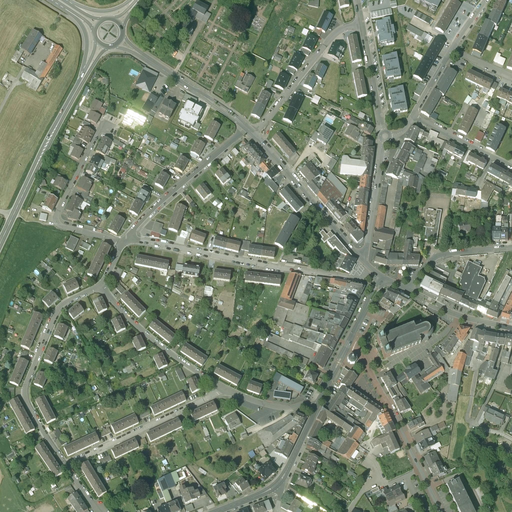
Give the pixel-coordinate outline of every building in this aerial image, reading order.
[(310,0),(308,6),(318,8),(318,0),(310,0)] [(347,0),(337,0),(340,8),(348,7),(347,0)] [(414,0),(436,11),(441,0),(414,0)] [(507,2),(500,0),(497,0),(493,11),(501,14),(507,2)] [(460,5),(452,1),(443,15),(451,20),(460,5)] [(208,9),(196,3),(193,10),(192,9),(179,32),(185,35),(194,18),(206,25),(211,16),(206,13),(208,9)] [(370,13),(371,19),(392,15),(391,9),(370,13)] [(416,11),(413,16),(429,25),(431,20),(416,11)] [(501,14),(493,11),(488,22),(494,25),(496,26),(501,14)] [(324,13),(320,21),(328,25),(332,17),(324,13)] [(451,20),(443,15),(435,29),(443,34),(451,20)] [(242,21),(235,17),(233,22),(240,26),(242,21)] [(387,45),(393,44),(392,35),(394,35),(393,28),(390,28),(389,19),(382,20),(382,23),(375,24),(379,44),(386,43),(387,45)] [(320,21),(316,29),(322,32),(324,33),(328,25),(320,21)] [(488,22),(486,21),(479,36),(488,40),(494,25),(488,22)] [(423,33),(409,25),(406,30),(416,36),(421,38),(423,33)] [(41,36),(33,31),(27,39),(30,41),(36,45),(41,36)] [(430,37),(423,33),(421,38),(416,36),(414,39),(423,43),(424,41),(427,42),(430,37)] [(356,36),(347,38),(350,50),(359,49),(356,36)] [(488,40),(479,36),(473,51),(481,54),(488,40)] [(316,40),(308,37),(302,48),(303,49),(310,52),(311,52),(316,40)] [(435,39),(424,58),(433,63),(443,44),(435,39)] [(36,45),(30,41),(24,52),(29,55),(36,45)] [(343,49),(333,45),(331,49),(331,48),(329,51),(330,52),(328,56),(338,60),(343,49)] [(56,46),(45,65),(51,68),(62,50),(56,46)] [(310,52),(303,49),(301,53),(308,57),(310,52)] [(359,49),(350,50),(352,63),(361,61),(359,49)] [(22,55),(17,52),(12,61),(16,64),(22,55)] [(497,53),(494,61),(503,66),(506,60),(500,57),(501,55),(497,53)] [(389,57),(381,58),(383,67),(384,66),(385,71),(384,71),(385,80),(393,78),(393,80),(401,78),(396,54),(389,55),(389,57)] [(302,59),(294,55),(289,67),(295,70),(297,71),(302,59)] [(433,63),(424,58),(413,76),(422,81),(433,63)] [(51,68),(45,65),(38,75),(44,79),(51,68)] [(326,69),(318,65),(313,76),(313,77),(317,79),(321,81),(326,69)] [(158,75),(145,68),(144,69),(143,71),(136,86),(149,93),(149,92),(153,84),(156,78),(158,75)] [(38,75),(26,69),(21,78),(31,84),(29,87),(36,92),(38,88),(44,79),(38,75)] [(456,75),(448,70),(442,81),(450,85),(456,75)] [(362,71),(353,73),(355,85),(364,84),(362,71)] [(481,77),(470,72),(466,80),(477,85),(481,77)] [(244,75),(240,74),(234,87),(238,89),(241,83),(240,82),(244,75)] [(254,79),(246,75),(242,83),(239,90),(246,93),(254,79)] [(288,79),(280,75),(275,86),(283,90),(288,79)] [(313,76),(309,75),(303,86),(311,90),(317,79),(313,77),(313,76)] [(493,83),(481,77),(477,85),(489,91),(490,88),(493,83)] [(270,90),(273,83),(268,80),(265,87),(270,90)] [(450,85),(442,81),(435,92),(441,95),(443,96),(450,85)] [(414,94),(419,97),(425,86),(420,83),(414,94)] [(364,84),(355,85),(358,98),(367,96),(364,84)] [(388,91),(389,100),(390,100),(391,104),(390,104),(392,113),(399,112),(400,113),(407,112),(402,87),(395,88),(395,90),(388,91)] [(511,96),(511,94),(501,90),(497,98),(509,103),(511,96)] [(433,91),(427,102),(435,106),(441,95),(435,92),(433,91)] [(158,98),(152,93),(152,94),(147,100),(152,103),(154,105),(158,98)] [(267,95),(262,93),(256,104),(265,108),(270,96),(267,95)] [(186,103),(186,101),(188,103),(191,97),(185,94),(182,101),(186,103)] [(312,102),(317,105),(321,98),(315,95),(312,102)] [(302,100),(294,97),(288,108),(297,112),(302,100)] [(152,103),(147,100),(142,109),(149,113),(151,110),(148,108),(152,103)] [(92,107),(99,110),(102,105),(95,101),(92,107)] [(169,103),(165,101),(158,113),(162,115),(161,116),(165,118),(165,117),(169,119),(175,106),(171,104),(172,103),(169,102),(169,103)] [(194,106),(188,103),(186,101),(186,103),(179,115),(181,116),(178,121),(192,129),(193,128),(195,123),(197,124),(197,123),(204,110),(195,106),(194,108),(193,108),(194,106)] [(77,102),(71,115),(74,116),(80,104),(77,102)] [(435,106),(427,102),(421,113),(429,117),(435,106)] [(256,104),(251,115),(259,119),(265,108),(256,104)] [(297,112),(288,108),(283,120),(291,124),(297,112)] [(477,113),(469,109),(463,120),(471,124),(477,113)] [(97,113),(92,110),(89,116),(91,118),(90,121),(96,124),(99,117),(96,115),(97,113)] [(146,120),(126,111),(124,116),(125,117),(122,124),(130,128),(134,121),(139,124),(139,125),(143,127),(146,120)] [(373,129),(361,122),(360,123),(351,117),(349,121),(346,120),(345,123),(350,126),(362,133),(363,131),(370,135),(373,129)] [(471,124),(463,120),(458,132),(466,135),(471,124)] [(220,127),(212,122),(204,137),(212,141),(220,127)] [(506,129),(498,125),(492,137),(500,141),(506,129)] [(362,133),(350,126),(344,135),(355,141),(359,135),(361,136),(362,133)] [(83,127),(80,133),(91,138),(91,139),(94,133),(83,127)] [(325,146),(333,133),(323,127),(317,136),(319,137),(317,140),(325,146)] [(419,131),(412,128),(408,134),(416,138),(418,133),(419,131)] [(115,136),(115,137),(121,140),(129,143),(133,136),(126,132),(125,133),(119,129),(115,136)] [(478,132),(474,140),(480,143),(484,135),(478,132)] [(91,138),(80,133),(77,138),(82,141),(87,144),(89,141),(91,138)] [(287,143),(279,134),(272,140),(280,149),(287,143)] [(416,138),(408,134),(404,140),(414,144),(416,138)] [(361,136),(359,135),(355,141),(354,144),(362,148),(363,139),(361,136)] [(436,138),(428,135),(426,138),(425,140),(441,147),(444,142),(436,138)] [(72,143),(79,146),(82,141),(77,138),(75,137),(72,143)] [(500,141),(492,137),(486,149),(495,153),(500,141)] [(111,142),(103,138),(102,140),(102,141),(100,145),(108,149),(111,142)] [(368,140),(363,139),(362,148),(372,148),(372,143),(368,142),(368,140)] [(204,146),(196,142),(190,153),(198,157),(204,146)] [(244,147),(242,149),(246,153),(254,147),(254,146),(253,147),(249,143),(247,144),(244,147)] [(296,153),(287,143),(280,149),(289,159),(296,153)] [(422,152),(403,144),(399,151),(419,160),(421,154),(422,152)] [(454,145),(451,144),(451,145),(447,144),(443,150),(452,155),(456,148),(453,147),(454,145)] [(108,149),(100,145),(97,150),(96,152),(104,156),(108,149)] [(79,149),(75,147),(74,149),(71,156),(78,160),(82,151),(79,149)] [(258,151),(254,147),(246,153),(246,154),(247,153),(250,157),(251,157),(258,151)] [(372,148),(362,148),(361,157),(372,159),(374,149),(372,148)] [(459,150),(456,148),(452,155),(461,159),(465,152),(461,151),(462,150),(460,148),(459,150)] [(258,151),(251,157),(254,162),(261,155),(258,151)] [(419,160),(399,151),(393,162),(403,166),(408,157),(413,159),(412,160),(417,163),(419,160)] [(230,155),(221,163),(224,166),(233,158),(230,155)] [(261,155),(254,162),(258,167),(263,162),(265,160),(261,156),(262,156),(261,155)] [(473,156),(469,155),(466,162),(475,166),(478,159),(475,158),(476,156),(474,155),(473,156)] [(361,157),(360,162),(350,161),(347,157),(343,156),(342,158),(340,174),(361,176),(370,178),(372,159),(361,157)] [(103,162),(93,157),(89,165),(98,169),(99,170),(103,163),(103,162)] [(106,157),(104,160),(110,162),(115,165),(116,161),(111,159),(106,157)] [(188,162),(180,157),(174,169),(182,173),(188,162)] [(254,162),(251,157),(244,164),(246,166),(249,164),(252,167),(254,162)] [(336,162),(331,159),(327,167),(329,168),(327,171),(330,173),(336,162)] [(482,159),(482,161),(478,159),(475,166),(484,170),(487,163),(484,162),(485,161),(482,159)] [(425,162),(419,160),(417,163),(414,169),(419,171),(420,170),(421,170),(425,162)] [(403,166),(393,162),(391,161),(385,175),(391,177),(403,181),(404,178),(397,176),(398,174),(404,176),(405,171),(402,170),(404,166),(403,166)] [(267,166),(263,162),(258,167),(254,162),(252,167),(250,171),(255,177),(260,168),(264,172),(265,170),(267,166)] [(320,176),(309,164),(300,172),(306,180),(304,181),(308,186),(314,181),(320,176)] [(98,169),(89,165),(86,172),(93,175),(96,177),(96,176),(98,173),(96,172),(98,169)] [(503,171),(492,165),(488,173),(499,179),(503,171)] [(277,174),(273,169),(271,171),(268,173),(266,174),(271,180),(277,174)] [(140,170),(138,174),(146,178),(148,174),(140,170)] [(230,180),(222,170),(215,175),(223,186),(230,180)] [(404,178),(403,181),(402,186),(416,189),(417,184),(422,185),(423,180),(416,178),(417,176),(405,171),(404,176),(398,174),(397,176),(404,178)] [(511,175),(503,171),(499,179),(510,185),(511,182),(511,175)] [(346,190),(330,173),(325,181),(316,196),(325,207),(332,200),(338,208),(339,207),(341,204),(346,190)] [(169,178),(161,174),(155,185),(163,189),(169,178)] [(370,178),(361,176),(360,183),(359,183),(359,185),(359,191),(368,192),(370,178)] [(63,181),(57,178),(55,182),(56,183),(55,186),(54,185),(53,185),(63,190),(65,185),(66,183),(67,183),(63,181)] [(83,178),(81,182),(80,181),(79,184),(79,185),(77,188),(83,191),(86,193),(87,193),(92,182),(83,178)] [(308,186),(307,186),(316,196),(325,181),(321,178),(317,185),(314,181),(308,186)] [(277,187),(271,181),(268,187),(275,194),(277,187)] [(387,185),(382,184),(378,206),(383,207),(387,185)] [(211,195),(203,185),(196,191),(204,201),(211,195)] [(493,189),(486,186),(483,190),(483,189),(481,192),(481,200),(481,214),(487,213),(487,200),(488,199),(489,199),(493,192),(492,192),(493,189)] [(249,188),(247,187),(245,191),(241,189),(238,195),(244,198),(249,188)] [(463,188),(461,187),(460,189),(457,189),(456,191),(452,190),(451,196),(458,197),(458,196),(465,197),(466,190),(463,189),(463,188)] [(295,198),(286,188),(279,194),(288,204),(295,198)] [(476,191),(473,191),(473,189),(470,189),(470,191),(466,190),(465,197),(475,199),(476,191)] [(150,194),(142,190),(135,201),(144,205),(145,203),(146,203),(147,203),(149,199),(149,197),(148,197),(150,194)] [(94,196),(87,193),(86,193),(83,191),(80,197),(81,197),(91,202),(94,196)] [(368,192),(359,191),(358,202),(355,202),(354,207),(357,207),(366,209),(368,192)] [(401,192),(396,191),(393,208),(398,209),(401,192)] [(57,200),(49,195),(42,209),(45,210),(51,213),(57,200)] [(80,200),(73,197),(70,204),(78,208),(80,204),(81,205),(83,201),(80,200)] [(81,197),(80,200),(83,201),(81,205),(86,207),(87,204),(89,205),(91,202),(81,197)] [(295,198),(288,204),(296,213),(303,207),(295,198)] [(338,208),(332,200),(325,207),(332,214),(338,208)] [(144,205),(135,201),(129,212),(137,217),(144,205)] [(278,207),(280,210),(286,204),(283,201),(278,207)] [(78,208),(70,204),(66,211),(70,213),(67,218),(68,220),(77,222),(80,215),(80,213),(76,211),(78,208)] [(338,208),(332,214),(339,222),(347,215),(344,212),(345,207),(346,206),(341,204),(339,207),(338,208)] [(185,209),(177,206),(172,218),(181,221),(185,209)] [(383,207),(378,206),(378,210),(375,228),(383,230),(385,212),(386,208),(383,207)] [(339,222),(341,225),(349,216),(350,217),(352,211),(350,211),(350,210),(348,209),(348,208),(345,207),(344,212),(347,215),(339,222)] [(366,209),(357,207),(356,216),(357,216),(356,221),(359,224),(357,230),(364,238),(368,209),(366,209)] [(398,209),(393,208),(388,230),(394,232),(395,223),(398,209)] [(435,215),(425,213),(423,228),(426,229),(424,240),(432,242),(431,245),(435,246),(441,211),(436,210),(435,215)] [(47,215),(40,214),(39,220),(46,222),(47,215)] [(299,221),(291,216),(283,230),(291,235),(299,221)] [(124,221),(116,217),(108,231),(116,235),(124,221)] [(501,217),(496,217),(496,229),(493,229),(493,241),(501,241),(501,220),(501,217)] [(181,221),(172,218),(168,230),(177,233),(181,221)] [(163,225),(155,222),(151,232),(160,235),(163,225)] [(350,222),(343,228),(350,236),(357,230),(350,222)] [(468,222),(454,225),(455,230),(458,230),(459,234),(470,232),(468,222)] [(401,224),(395,223),(394,232),(390,248),(392,249),(395,238),(397,239),(401,224)] [(388,230),(384,230),(383,230),(375,228),(373,239),(386,241),(383,252),(385,252),(389,253),(390,248),(394,232),(388,230)] [(407,228),(405,242),(412,243),(414,233),(415,229),(407,228)] [(283,230),(275,244),(283,249),(291,235),(283,230)] [(357,230),(350,236),(357,244),(364,238),(357,230)] [(324,243),(329,239),(326,235),(322,231),(319,234),(323,238),(321,240),(324,243)] [(205,237),(193,232),(190,241),(202,245),(205,237)] [(412,243),(411,248),(416,249),(418,240),(420,241),(422,234),(414,233),(412,243)] [(351,257),(334,236),(330,240),(327,242),(333,249),(335,248),(339,253),(346,256),(347,256),(351,258),(351,257)] [(78,241),(71,237),(66,249),(73,252),(78,241)] [(228,241),(215,238),(213,247),(225,250),(228,241)] [(240,244),(228,241),(225,250),(238,253),(239,250),(240,244)] [(82,242),(79,247),(87,251),(89,246),(82,242)] [(412,243),(405,242),(403,255),(401,266),(408,266),(409,256),(411,248),(412,243)] [(95,259),(103,263),(110,248),(102,244),(95,259)] [(262,248),(249,246),(249,252),(248,255),(261,257),(262,248)] [(275,250),(262,248),(261,257),(273,259),(275,250)] [(384,258),(378,256),(380,251),(376,250),(373,260),(374,261),(374,263),(385,266),(387,258),(388,254),(389,253),(385,252),(384,258)] [(351,258),(347,256),(346,256),(339,253),(337,258),(341,260),(339,264),(336,263),(334,264),(333,266),(334,268),(336,269),(338,268),(340,269),(349,274),(351,270),(354,264),(355,260),(351,258)] [(403,255),(388,254),(387,258),(385,266),(401,266),(403,255)] [(153,260),(137,256),(135,265),(151,269),(153,260)] [(419,257),(409,256),(408,266),(418,267),(419,257)] [(95,259),(88,275),(96,279),(103,263),(95,259)] [(168,263),(153,260),(151,269),(167,272),(168,263)] [(44,264),(47,266),(45,269),(47,271),(48,270),(49,271),(52,268),(50,267),(51,266),(46,261),(44,264)] [(482,269),(467,262),(460,280),(458,285),(461,286),(459,291),(464,294),(462,298),(476,304),(486,283),(484,279),(478,276),(482,269)] [(200,269),(183,266),(182,272),(181,275),(198,278),(200,269)] [(35,268),(30,273),(33,277),(39,272),(35,268)] [(122,271),(118,269),(112,281),(119,285),(121,282),(118,280),(122,271)] [(435,274),(431,272),(430,272),(426,279),(424,279),(420,288),(437,297),(442,287),(447,277),(442,274),(434,270),(433,272),(436,273),(435,274)] [(506,270),(494,294),(497,295),(508,274),(509,272),(506,270)] [(231,273),(214,271),(213,280),(229,282),(231,273)] [(493,303),(498,305),(511,280),(511,281),(511,284),(507,293),(508,294),(506,298),(508,299),(511,292),(511,272),(510,272),(508,274),(497,295),(493,303)] [(263,275),(246,273),(245,282),(262,284),(263,275)] [(300,275),(289,274),(280,299),(290,302),(300,275)] [(280,277),(263,275),(262,284),(279,286),(280,277)] [(322,278),(316,277),(314,284),(321,286),(321,283),(322,278)] [(75,281),(63,286),(67,295),(79,289),(75,281)] [(360,295),(353,291),(345,288),(347,283),(339,281),(337,286),(340,287),(339,291),(343,292),(351,294),(359,298),(360,295)] [(307,283),(303,294),(308,296),(312,288),(312,285),(307,283)] [(363,286),(347,283),(345,288),(353,291),(360,295),(364,287),(363,286)] [(125,291),(119,285),(115,289),(121,295),(125,291)] [(186,289),(181,287),(177,294),(180,296),(183,291),(185,292),(186,289)] [(457,293),(447,289),(442,287),(438,295),(459,304),(462,298),(462,296),(457,294),(457,293)] [(382,299),(392,306),(393,304),(400,295),(388,290),(382,299)] [(359,298),(351,294),(343,292),(342,296),(345,297),(349,298),(357,302),(359,298)] [(52,293),(42,302),(49,309),(58,300),(52,293)] [(490,298),(485,296),(485,298),(484,297),(480,305),(480,306),(477,311),(486,315),(493,303),(497,295),(494,294),(493,293),(490,298)] [(129,309),(136,302),(127,294),(121,300),(129,309)] [(308,296),(303,295),(299,305),(304,307),(308,296)] [(400,295),(393,304),(394,305),(394,307),(395,307),(394,309),(391,314),(393,316),(395,313),(404,306),(410,300),(400,295)] [(28,300),(27,302),(35,306),(37,304),(39,305),(40,302),(27,296),(26,299),(28,300)] [(333,297),(332,297),(328,310),(335,312),(336,308),(339,299),(338,299),(333,297)] [(357,302),(349,298),(345,297),(344,301),(347,302),(347,301),(347,302),(355,305),(357,302)] [(107,310),(101,298),(93,302),(99,314),(107,310)] [(462,298),(459,304),(477,312),(477,311),(480,306),(476,304),(462,298)] [(290,302),(280,299),(277,307),(288,310),(290,302)] [(392,306),(382,299),(378,304),(388,311),(391,307),(392,306)] [(347,302),(347,301),(347,302),(342,314),(350,317),(355,305),(347,302)] [(511,302),(509,301),(501,318),(510,320),(511,315),(509,314),(511,307),(511,302)] [(145,312),(136,302),(129,309),(139,319),(145,312)] [(498,305),(493,303),(486,315),(497,319),(499,313),(499,312),(497,311),(498,310),(498,309),(497,308),(498,305)] [(299,305),(294,304),(292,312),(308,317),(308,318),(313,320),(315,314),(316,310),(304,307),(299,305)] [(78,305),(68,313),(73,320),(83,312),(78,305)] [(288,310),(277,307),(271,323),(284,328),(282,333),(283,333),(286,334),(288,329),(291,331),(289,335),(289,336),(291,337),(292,335),(299,339),(304,329),(311,332),(319,334),(328,337),(330,333),(324,330),(315,327),(314,329),(305,326),(306,322),(308,318),(308,317),(292,312),(288,310)] [(391,314),(394,309),(391,307),(388,311),(390,314),(385,319),(389,322),(393,316),(391,314)] [(337,321),(339,317),(336,316),(327,313),(316,310),(315,314),(327,318),(327,317),(337,321)] [(342,314),(341,313),(337,312),(336,316),(339,317),(348,321),(350,317),(342,314)] [(35,314),(28,330),(37,334),(44,317),(35,314)] [(148,314),(144,318),(149,322),(153,318),(148,314)] [(348,321),(339,317),(337,321),(335,325),(326,321),(325,324),(326,325),(334,327),(343,331),(348,321)] [(120,318),(112,322),(117,333),(125,329),(120,318)] [(313,320),(308,318),(306,322),(305,326),(314,329),(315,327),(324,330),(330,333),(332,330),(325,327),(326,325),(325,324),(317,322),(313,320)] [(159,336),(165,329),(155,321),(149,328),(159,336)] [(430,337),(431,334),(432,330),(432,329),(431,328),(430,327),(427,325),(424,324),(421,325),(420,322),(376,340),(378,346),(379,346),(379,348),(375,349),(377,353),(381,351),(382,353),(382,354),(384,359),(428,342),(427,339),(429,338),(430,337)] [(68,329),(59,325),(54,337),(62,340),(68,329)] [(343,331),(334,327),(326,325),(325,327),(332,330),(330,333),(328,337),(335,341),(337,342),(343,331)] [(469,330),(458,327),(451,336),(446,344),(445,343),(444,345),(444,346),(442,350),(442,351),(448,355),(452,348),(454,347),(456,346),(458,347),(461,343),(466,336),(465,335),(469,330)] [(175,337),(165,329),(159,336),(169,344),(175,337)] [(29,351),(37,334),(28,330),(21,347),(29,351)] [(486,333),(473,331),(470,341),(470,343),(466,354),(471,355),(472,351),(477,352),(477,351),(479,352),(482,353),(484,344),(486,333)] [(319,334),(311,332),(306,341),(314,344),(319,334)] [(286,334),(283,333),(281,338),(289,341),(290,341),(291,337),(289,336),(289,335),(286,334)] [(497,335),(486,333),(484,344),(485,342),(489,343),(496,344),(497,335)] [(328,337),(319,334),(314,344),(321,347),(322,347),(331,352),(337,342),(335,341),(328,337)] [(299,339),(292,335),(291,337),(290,341),(297,344),(299,339)] [(508,336),(497,335),(496,344),(495,345),(497,346),(504,346),(508,336)] [(511,337),(508,336),(504,346),(503,352),(505,353),(507,347),(511,349),(511,346),(511,337)] [(140,337),(132,341),(137,352),(145,349),(140,337)] [(306,341),(299,339),(297,344),(312,349),(314,344),(306,341)] [(277,347),(264,341),(262,347),(275,353),(277,347)] [(467,342),(461,355),(465,356),(466,354),(470,343),(467,342)] [(190,359),(196,351),(185,345),(180,352),(190,359)] [(495,350),(493,349),(486,372),(491,374),(491,371),(494,363),(495,364),(499,349),(497,348),(497,346),(495,345),(495,350)] [(331,352),(322,347),(321,347),(313,362),(314,362),(313,365),(322,369),(331,352)] [(448,355),(442,351),(441,351),(437,347),(433,351),(435,353),(437,356),(438,355),(441,359),(448,355)] [(57,353),(49,349),(44,361),(52,364),(57,353)] [(264,350),(262,349),(258,357),(256,357),(255,359),(252,358),(251,361),(256,364),(259,358),(260,358),(264,350)] [(293,354),(283,350),(281,355),(290,359),(293,354)] [(207,359),(196,351),(190,359),(202,367),(207,359)] [(505,353),(503,352),(500,362),(507,364),(510,354),(505,353)] [(293,354),(290,359),(298,363),(305,365),(306,366),(308,360),(293,353),(293,354)] [(434,368),(424,375),(425,376),(420,380),(419,380),(423,386),(427,384),(444,372),(435,360),(435,359),(437,357),(435,353),(428,358),(434,368)] [(167,367),(162,354),(153,358),(159,370),(167,367)] [(350,355),(347,358),(348,362),(350,364),(354,364),(357,361),(356,357),(353,355),(350,355)] [(460,359),(456,358),(453,370),(461,373),(463,364),(465,356),(461,355),(460,359)] [(20,360),(15,372),(23,376),(28,363),(20,360)] [(225,380),(229,372),(218,366),(214,374),(225,380)] [(411,367),(405,371),(406,372),(393,380),(396,385),(406,378),(408,381),(411,379),(421,394),(431,388),(427,384),(423,386),(419,380),(420,380),(417,376),(419,374),(414,366),(411,368),(411,367)] [(186,379),(181,369),(176,371),(181,382),(186,379)] [(357,378),(344,369),(341,375),(345,378),(340,386),(342,387),(348,391),(350,388),(357,378)] [(461,373),(453,370),(450,385),(458,386),(461,373)] [(497,373),(491,371),(491,374),(486,372),(484,377),(494,380),(497,375),(497,373)] [(15,372),(10,383),(18,387),(23,376),(15,372)] [(241,379),(229,372),(225,380),(237,387),(241,379)] [(309,372),(305,380),(313,385),(314,384),(315,382),(315,381),(314,381),(317,376),(309,372)] [(39,373),(34,385),(42,388),(47,376),(39,373)] [(389,373),(381,379),(387,391),(396,385),(393,380),(389,373)] [(303,389),(281,377),(278,383),(281,385),(276,392),(274,392),(273,399),(289,401),(290,399),(294,399),(295,399),(296,398),(298,394),(300,395),(303,389)] [(195,378),(187,382),(192,394),(201,390),(195,378)] [(262,387),(250,383),(247,391),(259,396),(262,387)] [(396,396),(400,394),(396,385),(387,391),(392,399),(396,396)] [(459,387),(450,386),(447,402),(457,404),(459,387)] [(348,391),(342,387),(338,393),(345,398),(343,400),(344,401),(347,397),(346,396),(346,395),(346,392),(348,391)] [(368,401),(350,388),(348,391),(346,392),(346,395),(346,396),(347,397),(351,399),(364,408),(368,401)] [(182,393),(166,401),(170,409),(186,402),(182,393)] [(345,398),(338,393),(334,399),(341,403),(342,402),(344,403),(342,406),(347,409),(350,405),(348,404),(344,401),(343,400),(345,398)] [(49,409),(43,398),(35,402),(41,413),(49,409)] [(404,399),(399,401),(398,398),(397,399),(393,401),(399,413),(400,413),(402,412),(403,413),(402,411),(410,408),(404,399)] [(25,414),(17,399),(9,404),(17,419),(25,414)] [(341,403),(334,399),(327,409),(334,413),(341,403)] [(364,408),(351,399),(348,404),(350,405),(361,412),(363,408),(364,408)] [(166,401),(151,408),(155,417),(170,409),(166,401)] [(377,407),(368,401),(364,408),(363,408),(368,412),(372,414),(377,407)] [(213,403),(201,408),(205,417),(217,411),(213,403)] [(346,422),(324,406),(320,414),(326,418),(349,434),(354,427),(352,425),(346,422)] [(372,414),(366,423),(370,426),(377,417),(381,410),(377,407),(372,414)] [(205,417),(201,408),(190,414),(194,422),(205,417)] [(368,412),(363,408),(361,412),(358,416),(362,419),(364,418),(368,412)] [(49,409),(41,413),(47,424),(55,420),(49,409)] [(392,424),(387,414),(383,416),(383,415),(383,411),(381,410),(377,417),(379,421),(382,428),(383,428),(392,424)] [(489,410),(488,410),(487,413),(484,419),(488,421),(489,422),(491,423),(492,422),(493,423),(497,413),(493,411),(493,412),(489,410)] [(148,411),(138,415),(140,420),(150,415),(148,411)] [(307,418),(295,413),(293,419),(291,423),(302,427),(307,418)] [(501,415),(497,413),(493,423),(494,424),(496,425),(497,425),(501,426),(504,421),(505,417),(501,415)] [(34,431),(25,414),(17,419),(26,435),(34,431)] [(235,414),(225,420),(230,430),(241,424),(235,414)] [(320,414),(307,438),(310,439),(313,441),(326,418),(320,414)] [(354,422),(358,417),(354,414),(352,417),(348,414),(346,417),(348,419),(346,422),(352,425),(354,422)] [(122,422),(126,430),(139,424),(135,416),(122,422)] [(290,416),(272,427),(262,431),(270,446),(271,446),(276,441),(280,438),(295,427),(297,427),(301,429),(302,427),(291,423),(293,419),(290,416)] [(178,419),(161,427),(166,436),(182,428),(178,419)] [(419,419),(407,425),(410,430),(417,426),(421,424),(419,419)] [(379,428),(383,436),(385,435),(384,433),(385,432),(383,428),(382,428),(379,421),(377,422),(378,425),(377,425),(379,428)] [(122,422),(111,427),(115,435),(126,430),(122,422)] [(358,423),(354,422),(352,425),(354,427),(360,431),(363,428),(363,427),(358,423)] [(443,422),(431,428),(432,432),(438,429),(439,430),(446,427),(443,422)] [(395,431),(392,424),(383,428),(385,432),(386,435),(391,433),(395,431)] [(161,427),(146,434),(150,443),(166,436),(161,427)] [(297,427),(296,430),(295,430),(293,433),(294,434),(293,435),(297,437),(301,429),(297,427)] [(360,431),(354,427),(349,434),(346,438),(347,438),(358,446),(365,435),(360,431)] [(109,429),(99,434),(101,439),(111,434),(109,429)] [(66,444),(58,430),(53,433),(62,447),(66,444)] [(427,430),(413,437),(417,444),(430,438),(427,430)] [(399,450),(391,433),(386,435),(385,432),(384,433),(385,435),(383,436),(371,442),(374,448),(381,445),(383,449),(387,447),(390,454),(391,454),(399,450)] [(95,434),(80,442),(84,450),(99,442),(95,434)] [(33,435),(28,439),(33,446),(37,443),(33,435)] [(293,435),(291,438),(286,435),(283,440),(293,446),(297,437),(293,435)] [(319,437),(316,442),(320,445),(326,448),(328,449),(331,443),(319,437)] [(283,440),(280,438),(276,441),(280,443),(281,443),(282,443),(279,450),(277,449),(275,453),(287,459),(293,446),(283,440)] [(358,446),(347,438),(337,453),(348,460),(358,446)] [(430,438),(417,444),(421,452),(430,448),(434,445),(431,438),(430,438)] [(313,441),(310,439),(306,447),(317,452),(320,445),(316,442),(313,441)] [(123,446),(127,454),(139,448),(135,440),(123,446)] [(80,442),(64,449),(68,457),(84,450),(80,442)] [(52,459),(42,444),(34,449),(44,464),(52,459)] [(320,445),(317,452),(323,455),(325,451),(324,450),(326,448),(320,445)] [(123,446),(111,451),(115,459),(127,454),(123,446)] [(267,449),(263,451),(266,455),(268,457),(273,451),(274,449),(271,446),(270,446),(267,449)] [(251,460),(259,454),(257,450),(254,450),(248,454),(251,460)] [(259,454),(251,460),(253,463),(261,458),(262,458),(266,455),(263,451),(259,454)] [(433,453),(429,455),(424,458),(429,468),(438,464),(434,456),(433,454),(433,453)] [(318,459),(309,455),(305,462),(315,467),(318,459)] [(109,456),(99,461),(101,466),(111,461),(109,456)] [(338,459),(332,456),(329,462),(334,465),(338,459)] [(62,474),(52,459),(44,464),(55,479),(62,474)] [(97,477),(87,462),(79,467),(89,482),(97,477)] [(315,467),(305,462),(303,467),(301,469),(312,475),(312,474),(314,471),(313,471),(315,467)] [(268,463),(264,467),(263,466),(260,469),(257,466),(254,469),(257,473),(258,472),(263,478),(263,477),(266,480),(268,478),(272,475),(273,475),(274,474),(274,473),(275,472),(270,467),(271,466),(268,463)] [(438,464),(429,468),(434,478),(437,477),(445,473),(443,469),(442,469),(439,463),(438,464)] [(170,475),(174,484),(180,481),(176,472),(170,475)] [(170,475),(157,482),(160,490),(165,488),(166,491),(175,487),(174,484),(170,475)] [(97,477),(89,482),(98,498),(106,493),(97,477)] [(310,481),(299,477),(296,485),(307,489),(310,481)] [(243,481),(243,482),(241,480),(235,484),(238,489),(239,489),(241,492),(249,488),(246,483),(245,484),(243,481)] [(446,486),(454,502),(466,496),(458,480),(453,482),(453,480),(450,482),(451,483),(446,486)] [(238,489),(235,484),(232,487),(238,494),(241,492),(239,489),(238,489)] [(220,487),(213,489),(217,499),(221,497),(225,495),(223,491),(225,490),(223,485),(220,487)] [(64,489),(69,497),(74,493),(70,486),(64,489)] [(299,492),(289,486),(287,491),(296,496),(299,492)] [(387,491),(384,493),(387,500),(400,493),(399,490),(399,488),(398,486),(387,491)] [(192,489),(185,492),(183,487),(179,489),(185,504),(196,500),(196,499),(193,493),(192,489)] [(200,491),(193,493),(196,499),(206,495),(200,487),(199,488),(200,491)] [(172,504),(166,491),(165,488),(160,490),(161,493),(164,499),(167,506),(172,504)] [(326,511),(327,511),(299,492),(296,496),(295,496),(309,505),(308,506),(311,508),(310,508),(315,511),(326,511)] [(400,493),(387,500),(391,506),(391,507),(395,505),(404,500),(405,499),(404,497),(402,497),(400,493)] [(80,500),(76,494),(68,499),(72,505),(80,500)] [(474,511),(466,496),(454,502),(458,511),(474,511)] [(80,500),(72,505),(76,510),(84,505),(80,500)] [(263,503),(266,511),(272,510),(268,501),(263,503)] [(300,505),(294,501),(290,507),(287,511),(300,511),(301,511),(297,510),(300,505)] [(172,504),(167,506),(168,511),(180,511),(176,502),(172,504)] [(266,511),(263,503),(252,508),(253,511),(266,511)]
